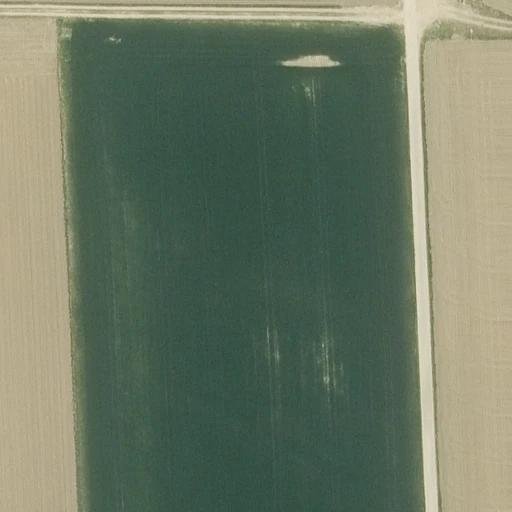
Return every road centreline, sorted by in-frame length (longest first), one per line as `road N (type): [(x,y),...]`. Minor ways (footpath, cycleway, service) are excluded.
road 1 (track): [(432,511),(408,0)]
road 2 (track): [(409,14),(0,10)]
